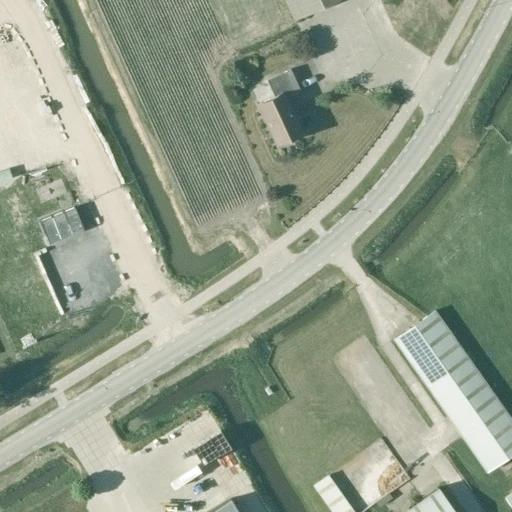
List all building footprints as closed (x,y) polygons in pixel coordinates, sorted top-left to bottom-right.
[(283,0),(293,20),(337,0),(283,0)] [(273,96),(258,103),(277,145),(278,144),(280,146),(289,142),(289,140),(303,134),(286,98),(300,91),(290,69),(266,80),(273,96)] [(74,206),(40,221),(48,244),(84,230),(74,206)] [(511,422),(434,311),(394,339),(487,471),(511,453),(511,422)] [(352,511),(327,477),(312,488),(329,511),(352,511)] [(454,511),(438,488),(403,511),(454,511)] [(232,511),(227,502),(210,511),(232,511)]
